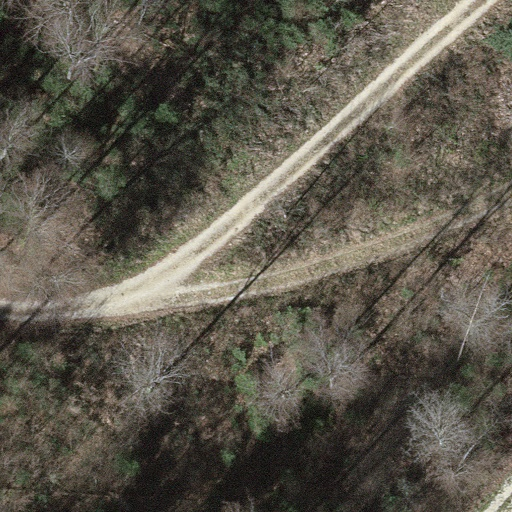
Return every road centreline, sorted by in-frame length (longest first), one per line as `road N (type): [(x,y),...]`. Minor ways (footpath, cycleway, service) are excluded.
road 1 (track): [(0,297),(132,294),(278,187),(470,0)]
road 2 (track): [(511,191),(426,226),(250,274),(132,294)]
